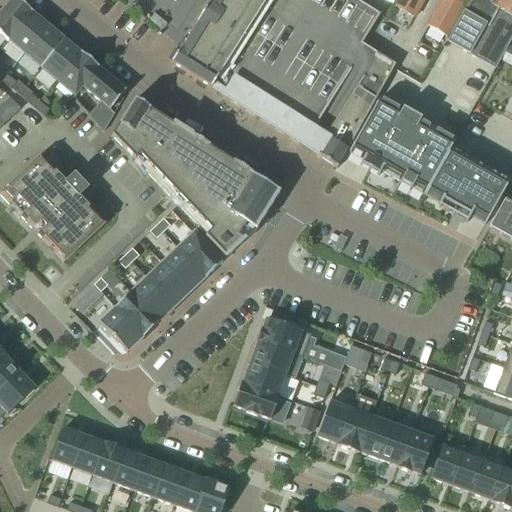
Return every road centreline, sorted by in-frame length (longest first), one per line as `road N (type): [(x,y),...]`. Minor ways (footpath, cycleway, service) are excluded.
road 1 (residential): [(58,0),(181,104),(304,182),(304,198),(264,267),(121,399)]
road 2 (residential): [(33,311),(131,212),(52,130),(0,179)]
road 3 (residential): [(121,399),(172,437),(259,470)]
road 4 (residential): [(259,470),(374,511)]
